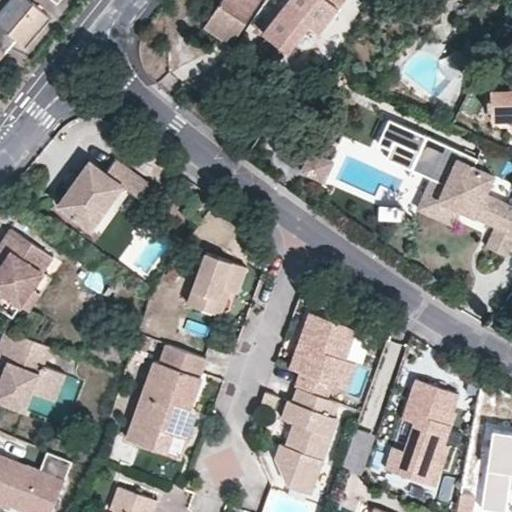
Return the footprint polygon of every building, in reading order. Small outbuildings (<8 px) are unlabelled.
[(0,0),(0,59),(18,38),(27,46),(51,17),(31,0),(53,0),(58,3),(60,0),(0,0)] [(262,0),(222,0),(205,25),(232,44),(262,0)] [(317,30),(337,0),(283,0),(260,34),(287,52),(306,23),(317,30)] [(511,73),(511,87),(492,88),(494,120),(511,119),(511,73)] [(409,168),(427,133),(390,116),(377,142),(390,149),(386,157),(409,168)] [(511,119),(494,120),(495,129),(511,128),(511,119)] [(511,240),(511,207),(504,204),(483,193),(492,175),(472,164),(475,155),(427,133),(417,153),(409,168),(430,179),(443,185),(438,199),(461,210),(494,225),(486,247),(505,256),(511,240)] [(346,166),(325,156),(315,177),(336,187),(346,166)] [(54,203),(89,228),(121,186),(135,195),(140,200),(151,186),(116,159),(106,171),(89,158),(76,174),(66,186),(54,203)] [(76,174),(71,170),(63,182),(66,186),(76,174)] [(453,227),(461,210),(438,199),(443,185),(430,179),(416,209),(453,227)] [(34,240),(14,226),(3,242),(5,243),(13,249),(3,263),(0,267),(0,287),(5,291),(22,303),(33,287),(44,270),(55,255),(34,240)] [(13,249),(5,243),(0,250),(0,261),(3,263),(13,249)] [(246,263),(207,249),(189,301),(214,309),(221,285),(231,289),(236,290),(246,263)] [(214,309),(222,313),(231,289),(221,285),(214,309)] [(33,287),(22,303),(31,308),(41,292),(33,287)] [(357,361),(344,356),(345,351),(351,325),(312,312),(300,347),(305,348),(302,355),(298,352),(292,369),(301,372),(296,386),(299,388),(328,398),(333,384),(347,389),(357,361)] [(0,356),(7,359),(18,364),(14,374),(3,370),(0,379),(0,400),(26,410),(34,390),(53,397),(64,369),(46,362),(48,352),(40,350),(43,340),(6,325),(0,340),(0,356)] [(345,351),(351,352),(359,328),(351,325),(345,351)] [(52,343),(43,340),(40,350),(48,352),(52,343)] [(162,361),(155,358),(128,435),(152,444),(160,424),(180,432),(190,402),(202,371),(200,370),(206,355),(169,341),(162,361)] [(7,359),(3,370),(14,374),(18,364),(7,359)] [(404,418),(415,422),(406,449),(394,446),(387,467),(437,484),(448,450),(451,447),(451,445),(450,442),(445,440),(452,422),(443,419),(448,406),(453,408),(459,391),(416,377),(404,418)] [(283,418),(294,421),(287,443),(282,442),(277,457),(291,486),(310,492),(338,417),(333,415),(337,402),(328,398),(299,388),(294,400),(289,399),(283,418)] [(180,432),(187,435),(197,406),(190,402),(180,432)] [(443,419),(452,422),(456,409),(453,408),(448,406),(443,419)] [(342,465),(363,473),(376,434),(356,427),(342,465)] [(511,436),(493,434),(483,510),(500,511),(504,511),(508,489),(511,489),(511,436)] [(51,511),(74,458),(47,447),(39,468),(37,473),(24,468),(26,463),(0,452),(0,499),(10,504),(12,500),(31,508),(29,511),(51,511)] [(39,468),(26,463),(24,468),(37,473),(39,468)] [(152,511),(158,499),(120,486),(113,508),(117,510),(116,511),(152,511)] [(473,511),(478,493),(462,490),(459,511),(467,511),(473,511)]
